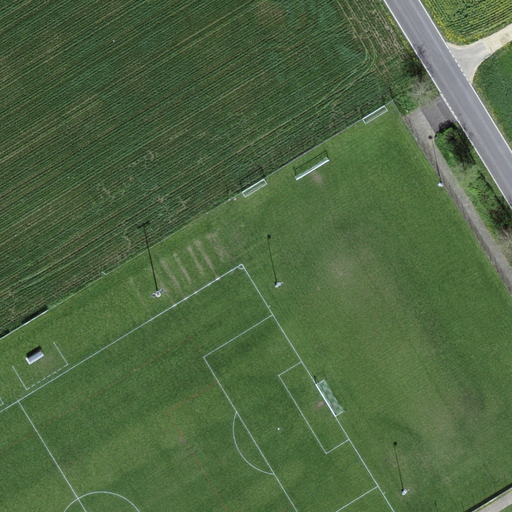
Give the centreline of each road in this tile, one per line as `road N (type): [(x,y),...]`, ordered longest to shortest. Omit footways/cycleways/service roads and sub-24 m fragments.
road 1 (track): [(469,94),(416,132),(511,287)]
road 2 (unclassified): [(411,0),(511,164)]
